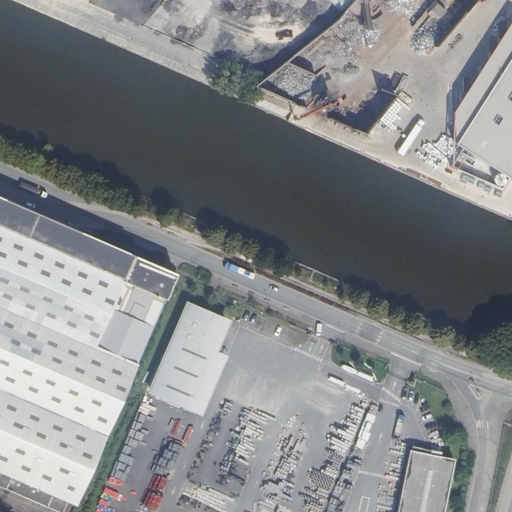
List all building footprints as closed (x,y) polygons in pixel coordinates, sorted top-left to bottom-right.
[(365,0),(366,8),(376,8),(380,11),(381,23),(392,23),(392,19),(387,19),(392,13),(388,10),(392,5),(393,5),(396,0),(365,0)] [(511,51),(455,141),(511,177),(511,51)] [(0,484),(61,511),(65,501),(74,505),(174,274),(0,197),(0,484)] [(187,304),(148,394),(195,414),(220,357),(210,353),(224,319),(187,304)] [(411,450),(397,511),(444,511),(456,460),(411,450)] [(150,511),(153,496),(144,494),(141,509),(150,511)]
